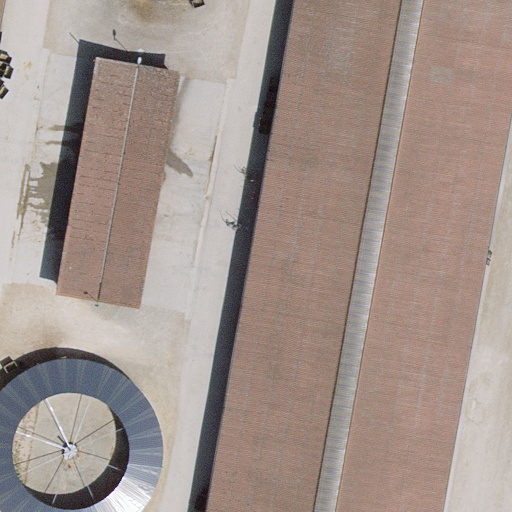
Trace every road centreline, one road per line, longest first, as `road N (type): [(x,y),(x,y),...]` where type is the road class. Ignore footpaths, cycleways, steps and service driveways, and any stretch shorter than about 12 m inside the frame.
road 1 (unknown): [(267,0),(157,511)]
road 2 (unknown): [(511,162),(437,511)]
